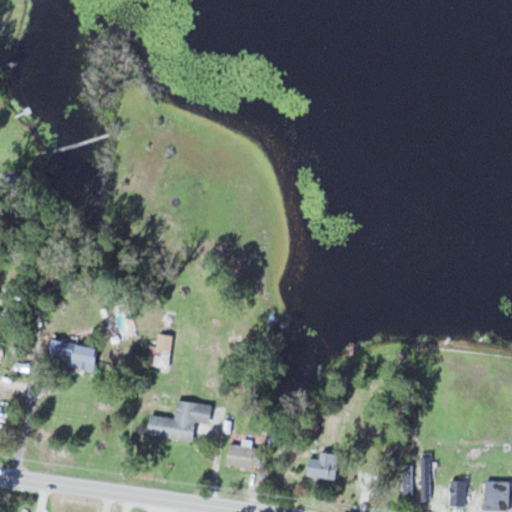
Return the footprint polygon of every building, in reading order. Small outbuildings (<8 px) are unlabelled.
[(173,366),(173,334),(154,334),(154,366),(173,366)] [(96,371),(101,347),(62,339),(57,362),(96,371)] [(150,434),(195,441),(198,421),(212,423),(215,404),(179,399),(177,417),(152,414),(150,434)] [(264,466),(265,446),(230,444),(229,465),(264,466)] [(308,475),(338,479),(341,453),(323,451),(322,458),(311,457),(308,475)] [(433,456),(422,456),(422,498),(433,498),(433,456)] [(414,495),(414,464),(404,464),(404,495),(414,495)] [(468,479),(452,479),(452,505),(468,505),(468,479)] [(511,510),(511,480),(486,480),(486,510),(511,510)]
